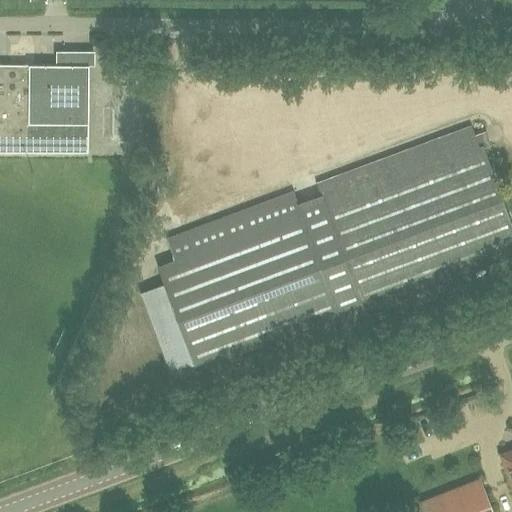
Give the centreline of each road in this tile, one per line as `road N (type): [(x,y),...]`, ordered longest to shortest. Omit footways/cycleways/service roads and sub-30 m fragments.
road 1 (tertiary): [(4,511),(511,324)]
road 2 (residential): [(511,25),(0,24)]
